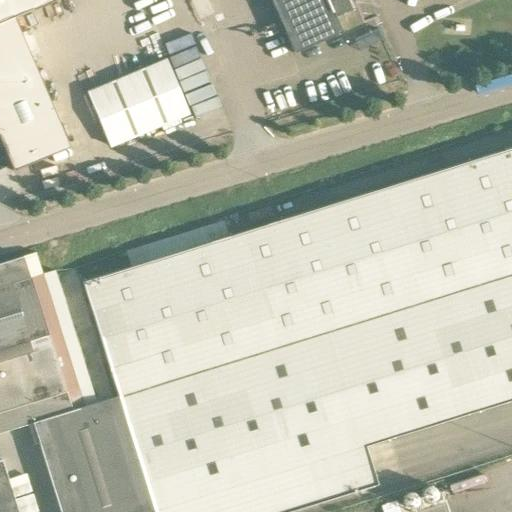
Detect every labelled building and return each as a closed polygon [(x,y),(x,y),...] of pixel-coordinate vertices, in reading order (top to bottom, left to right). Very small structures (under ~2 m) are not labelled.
[(0,0),(0,141),(13,172),(69,148),(14,19),(57,0),(0,0)] [(269,0),(294,54),(342,33),(341,30),(340,30),(335,18),(353,10),(348,0),(269,0)] [(376,30),(353,41),(358,51),(381,41),(376,30)] [(86,93),(109,147),(188,114),(165,60),(86,93)] [(511,148),(82,283),(117,396),(511,272),(511,148)] [(0,433),(31,424),(94,403),(54,271),(41,275),(35,254),(0,264),(0,433)] [(511,272),(117,396),(153,511),(288,511),(376,485),(364,446),(511,400),(511,272)] [(94,403),(31,424),(58,511),(153,511),(117,396),(94,403)] [(0,460),(0,511),(17,511),(1,460),(0,460)]
